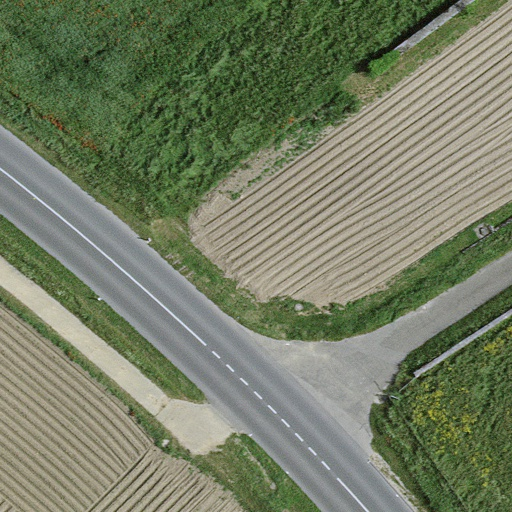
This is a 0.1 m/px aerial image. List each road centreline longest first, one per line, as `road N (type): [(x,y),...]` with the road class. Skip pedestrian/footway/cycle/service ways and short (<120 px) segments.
road 1 (primary): [(367,511),(178,320),(0,169)]
road 2 (track): [(250,388),(219,419),(182,420),(0,272)]
